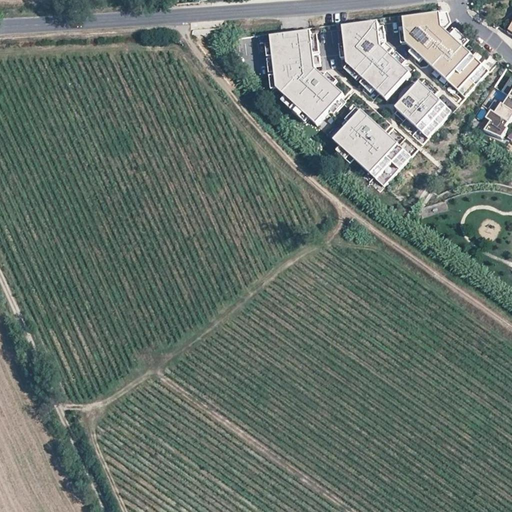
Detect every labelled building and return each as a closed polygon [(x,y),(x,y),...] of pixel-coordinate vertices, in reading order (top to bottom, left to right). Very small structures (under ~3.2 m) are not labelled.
[(442,22),(408,26),(409,35),(404,36),(406,50),(411,50),(416,55),(413,58),(422,68),(426,65),(464,101),(488,76),(450,42),(444,36),(442,22)] [(383,30),(349,35),(351,51),(347,51),(348,64),(353,64),(354,70),(351,74),(361,84),(365,80),(370,85),(366,88),(376,97),(380,92),(390,102),(413,78),(406,72),(409,67),(401,59),(397,63),(394,61),(398,56),(390,50),(387,54),(386,53),(386,51),(385,48),(391,48),(389,34),(384,35),(383,30)] [(356,109),(350,104),(347,101),(357,92),(343,79),(340,82),(334,77),(330,81),(324,75),(322,71),(329,70),(327,62),(322,63),(321,61),(320,59),(326,58),(324,42),(320,42),(319,39),(282,44),(282,49),(276,50),(277,62),(283,61),(283,64),(278,65),(279,80),(285,80),(286,92),(294,99),(290,103),(299,112),(303,108),(306,111),(302,115),(313,125),(317,121),(324,127),(334,116),(342,124),(356,109)] [(422,86),(399,112),(429,139),(452,114),(436,99),(422,86)] [(358,107),(366,114),(365,116),(361,112),(346,127),(350,131),(340,142),(346,148),(342,151),(351,160),(355,155),(386,185),(413,157),(388,134),(386,133),(393,126),(359,94),(350,104),(356,109),(358,107)] [(505,106),(503,105),(497,114),(493,112),(489,118),(491,120),(485,130),(503,140),(509,129),(508,129),(511,124),(511,121),(511,96),(511,97),(505,106)]
